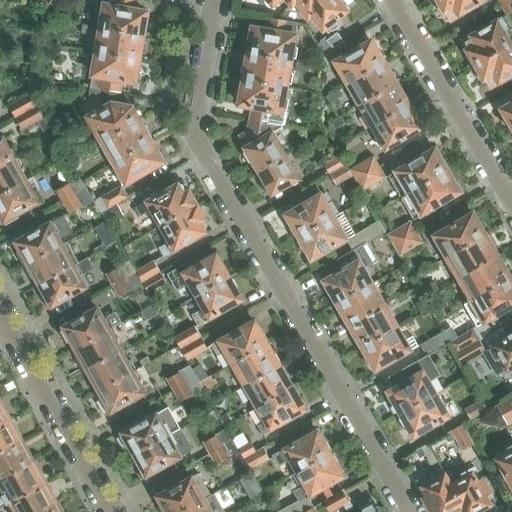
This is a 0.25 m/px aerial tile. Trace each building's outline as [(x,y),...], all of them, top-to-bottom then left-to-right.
[(135,11),(136,0),(105,0),(105,1),(101,0),(97,4),(96,12),(99,16),(103,16),(101,29),(141,36),(145,34),(146,26),(144,23),(145,12),(135,11)] [(264,0),(271,8),(281,0),(284,0),(291,7),(295,4),(296,4),(300,0),(264,0)] [(300,0),(296,4),(308,19),(310,17),(312,19),(313,19),(324,31),(325,30),(329,34),(333,32),(340,27),(336,21),(346,12),(336,0),(300,0)] [(458,14),(482,0),(432,0),(439,11),(442,9),(446,15),(455,9),(458,14)] [(507,13),(511,9),(511,0),(507,0),(501,3),(507,13)] [(472,67),(511,43),(511,37),(500,18),(461,41),(467,52),(464,54),(472,67)] [(295,36),(297,25),(267,19),(265,31),(254,29),(252,40),(248,42),(247,50),(249,54),(249,56),(295,64),(300,37),(295,36)] [(72,36),(74,25),(58,22),(56,33),(72,36)] [(95,36),(96,28),(82,26),(81,34),(95,36)] [(140,45),(141,36),(101,29),(97,52),(137,59),(141,57),(142,49),(140,45)] [(344,43),(344,42),(336,33),(331,37),(330,36),(326,39),(325,37),(320,42),(320,43),(316,46),(317,48),(321,57),(344,43)] [(378,52),(376,51),(370,42),(350,54),(344,43),(321,57),(329,72),(336,67),(346,85),(383,64),(382,62),(383,59),(378,52)] [(488,88),(511,73),(511,43),(472,67),(479,79),(482,77),(488,88)] [(136,69),(137,59),(97,52),(91,90),(120,94),(122,82),(133,84),(134,82),(137,80),(138,72),(136,69)] [(311,67),(295,64),(249,56),(248,65),(244,68),(242,76),(245,80),(244,82),(291,90),(294,75),(309,78),(311,67)] [(391,74),(388,73),(383,64),(346,85),(359,107),(395,86),(394,83),(395,80),(391,74)] [(40,105),(44,81),(29,80),(31,97),(10,109),(15,118),(35,107),(40,105)] [(291,90),(244,82),(243,90),(239,93),(238,100),(240,105),(240,106),(251,108),(249,120),(284,127),(291,90)] [(403,95),(400,94),(395,86),(359,107),(372,129),(408,107),(407,105),(408,102),(403,95)] [(329,104),(342,96),(339,90),(326,97),(329,104)] [(511,100),(500,108),(505,117),(503,121),(507,127),(511,128),(511,100)] [(102,108),(99,102),(96,101),(82,110),(95,133),(93,134),(101,145),(102,144),(139,123),(139,122),(140,117),(137,111),(131,109),(129,106),(110,103),(102,108)] [(48,127),(43,119),(35,107),(15,118),(22,131),(37,123),(47,143),(62,135),(55,123),(48,127)] [(416,117),(413,116),(408,107),(372,129),(384,150),(388,148),(389,149),(399,143),(398,142),(420,129),(419,127),(420,124),(416,117)] [(345,124),(341,118),(331,124),(333,127),(335,130),(345,124)] [(284,127),(249,120),(246,131),(238,136),(257,171),(284,156),(274,138),(283,132),(284,127)] [(149,132),(144,131),(139,123),(102,144),(107,154),(106,154),(113,167),(115,166),(151,143),(150,141),(152,137),(149,132)] [(13,150),(9,152),(3,140),(0,141),(0,169),(19,160),(13,150)] [(160,153),(156,152),(151,143),(115,166),(120,174),(118,175),(124,185),(161,164),(161,163),(162,158),(160,153)] [(31,161),(42,155),(38,149),(28,155),(31,161)] [(442,160),(438,159),(433,150),(423,155),(422,154),(413,159),(414,161),(389,176),(402,198),(446,172),(444,169),(446,166),(442,160)] [(341,155),(323,165),(329,175),(346,164),(341,155)] [(298,180),(284,156),(257,171),(264,183),(261,185),(265,194),(269,192),(271,195),(298,180)] [(373,157),(349,170),(352,176),(356,181),(379,168),(373,157)] [(20,172),(24,170),(19,160),(0,169),(0,197),(26,183),(20,172)] [(346,164),(329,175),(335,186),(352,176),(349,170),(346,164)] [(379,168),(356,181),(361,191),(385,177),(380,169),(379,168)] [(450,175),(447,174),(446,172),(402,198),(414,219),(439,204),(441,206),(449,200),(449,199),(459,193),(454,184),(455,182),(450,175)] [(39,190),(33,179),(26,183),(0,197),(0,215),(4,222),(42,202),(36,191),(39,190)] [(64,204),(87,191),(81,180),(58,193),(64,204)] [(183,195),(178,186),(178,185),(136,209),(142,218),(150,213),(159,228),(196,206),(188,192),(183,195)] [(130,200),(128,197),(122,187),(95,203),(100,213),(117,203),(119,206),(130,200)] [(70,215),(93,202),(87,191),(64,204),(70,215)] [(298,238),(331,218),(318,196),(282,216),(283,217),(285,216),(291,226),(290,229),(293,236),(297,236),(298,238)] [(124,215),(119,206),(117,203),(100,213),(102,216),(103,215),(108,224),(124,215)] [(199,223),(204,220),(196,206),(159,228),(167,243),(158,247),(164,257),(205,233),(199,223)] [(331,218),(298,238),(299,240),(298,242),(301,248),(304,249),(310,259),(308,260),(308,261),(355,234),(342,212),(331,218)] [(475,217),(472,216),(471,214),(447,228),(446,226),(431,235),(445,259),(484,236),(479,227),(479,224),(475,217)] [(60,240),(73,232),(65,217),(16,243),(20,251),(16,253),(25,268),(64,247),(60,240)] [(385,232),(380,223),(379,221),(346,240),(352,250),(364,243),(365,244),(385,232)] [(392,246),(416,233),(410,222),(386,236),(392,246)] [(106,247),(115,242),(105,223),(95,228),(106,247)] [(398,257),(422,243),(416,233),(392,246),(398,257)] [(488,239),(485,238),(484,236),(445,259),(457,280),(496,257),(491,249),(492,245),(488,239)] [(68,255),(64,247),(25,268),(32,280),(35,278),(40,285),(74,265),(76,264),(71,254),(68,255)] [(223,265),(221,265),(215,255),(171,280),(178,290),(186,286),(193,297),(228,277),(227,276),(228,272),(223,265)] [(500,260),(498,259),(496,257),(457,280),(469,300),(470,301),(509,278),(504,270),(504,267),(500,260)] [(81,277),(94,269),(88,258),(76,264),(74,265),(40,285),(43,292),(39,294),(48,309),(86,287),(81,277)] [(135,273),(136,272),(130,262),(107,275),(114,286),(136,274),(135,273)] [(336,304),(369,285),(356,262),(321,282),(322,284),(324,283),(329,293),(328,295),(332,302),(335,302),(336,304)] [(143,284),(159,274),(153,263),(136,272),(135,273),(136,274),(141,284),(143,283),(143,284)] [(120,296),(141,284),(136,274),(114,286),(120,296)] [(148,293),(164,283),(159,274),(143,284),(148,293)] [(232,280),(229,279),(228,277),(193,297),(200,311),(192,316),(197,325),(240,300),(235,290),(236,286),(232,280)] [(511,280),(510,280),(509,278),(470,301),(469,300),(464,303),(478,326),(473,329),(473,328),(458,337),(449,342),(455,352),(502,326),(496,316),(511,306),(511,280)] [(424,299),(439,291),(434,283),(419,291),(424,299)] [(347,328),(383,307),(369,285),(336,304),(337,305),(335,308),(339,315),(342,315),(348,325),(346,326),(347,328)] [(422,299),(415,303),(421,314),(428,310),(422,299)] [(148,322),(160,315),(155,306),(143,313),(148,322)] [(362,348),(395,329),(383,307),(347,328),(348,329),(350,328),(355,336),(354,340),(358,346),(360,346),(362,348)] [(116,313),(104,320),(97,308),(59,330),(67,344),(71,342),(75,349),(111,329),(121,323),(116,313)] [(436,321),(445,315),(441,308),(432,314),(436,321)] [(263,333),(259,332),(253,322),(211,346),(216,355),(223,351),(233,369),(269,349),(265,342),(266,340),(263,333)] [(180,351),(200,339),(193,326),(172,338),(180,351)] [(462,364),(508,337),(502,326),(455,352),(462,364)] [(452,327),(443,332),(449,342),(458,337),(452,327)] [(115,340),(117,339),(111,329),(75,349),(79,356),(75,358),(83,371),(121,350),(115,340)] [(412,337),(403,342),(395,329),(362,348),(362,350),(361,352),(365,359),(368,360),(374,369),(371,371),(372,372),(417,346),(412,337)] [(425,357),(447,345),(441,334),(419,346),(425,357)] [(511,335),(509,337),(486,351),(486,352),(490,349),(503,371),(511,366),(511,335)] [(185,361),(206,349),(200,339),(180,351),(185,361)] [(274,354),(272,354),(269,349),(233,369),(243,386),(279,366),(278,364),(279,362),(274,354)] [(129,361),(127,362),(121,350),(83,371),(91,385),(94,383),(99,391),(135,370),(129,361)] [(152,366),(151,363),(150,362),(142,366),(144,370),(152,366)] [(283,369),(280,368),(279,366),(243,386),(253,404),(289,384),(285,378),(287,375),(283,369)] [(172,391),(196,378),(189,367),(166,380),(172,391)] [(139,382),(140,381),(135,370),(99,391),(102,398),(99,400),(106,414),(145,392),(139,382)] [(399,414),(435,394),(423,372),(385,393),(386,395),(388,394),(393,404),(392,406),(395,412),(398,412),(399,414)] [(211,375),(198,382),(203,391),(218,383),(216,379),(214,381),(211,375)] [(203,391),(198,382),(196,378),(172,391),(178,401),(192,394),(193,397),(203,391)] [(295,390),(292,390),(289,384),(253,404),(262,421),(256,424),(262,435),(304,411),(298,400),(299,397),(295,390)] [(448,417),(441,405),(435,394),(399,414),(401,417),(399,419),(403,425),(406,426),(412,436),(410,437),(410,438),(448,417)] [(509,424),(511,422),(511,399),(511,397),(499,404),(509,424)] [(472,419),(490,409),(484,398),(466,408),(472,419)] [(144,421),(118,435),(126,449),(130,447),(134,454),(169,435),(181,429),(169,407),(157,414),(144,421)] [(225,428),(234,423),(229,415),(220,419),(225,428)] [(18,441),(19,438),(8,421),(0,425),(0,452),(19,442),(18,441)] [(463,450),(474,443),(463,424),(447,433),(451,441),(456,438),(463,450)] [(137,460),(133,462),(142,478),(165,465),(180,457),(193,450),(181,429),(169,435),(134,454),(134,455),(137,460)] [(208,455),(231,443),(225,432),(202,445),(208,455)] [(325,443),(322,443),(316,432),(273,456),(279,467),(289,461),(296,474),(329,455),(328,452),(330,451),(325,443)] [(26,451),(24,450),(19,442),(0,452),(0,480),(31,464),(30,462),(31,459),(26,451)] [(214,466),(236,453),(231,443),(208,455),(214,466)] [(250,444),(239,450),(244,459),(255,452),(251,446),(250,444)] [(432,465),(437,462),(427,444),(422,447),(432,465)] [(511,445),(495,455),(496,458),(496,460),(499,467),(501,468),(511,486),(511,445)] [(244,459),(243,459),(249,471),(268,460),(262,449),(255,452),(244,459)] [(333,457),(331,457),(329,455),(296,474),(294,475),(301,488),(293,492),(299,501),(279,511),(304,511),(314,507),(308,497),(321,489),(327,500),(333,496),(327,486),(342,477),(336,467),(338,465),(333,457)] [(0,507),(7,503),(42,484),(38,476),(39,474),(34,466),(32,465),(31,464),(0,480),(0,490),(2,495),(0,495),(0,507)] [(491,495),(482,479),(475,466),(449,480),(464,510),(465,511),(483,511),(482,509),(491,505),(486,497),(491,495)] [(460,511),(464,510),(449,480),(443,470),(420,482),(427,495),(423,497),(430,511),(436,511),(437,511),(460,511)] [(239,480),(250,500),(262,494),(262,493),(250,473),(239,480)] [(178,485),(158,497),(161,504),(158,506),(161,511),(181,511),(204,500),(210,496),(199,474),(191,478),(178,485)] [(46,486),(43,485),(42,484),(7,503),(12,511),(42,511),(54,505),(49,496),(51,494),(46,486)] [(344,492),(343,491),(333,496),(327,500),(324,501),(330,511),(344,504),(348,511),(353,508),(349,501),(348,502),(343,493),(344,492)] [(204,500),(181,511),(223,511),(214,494),(210,496),(204,500)]
